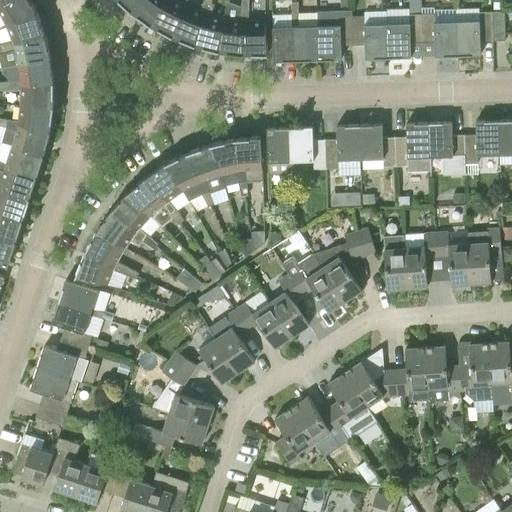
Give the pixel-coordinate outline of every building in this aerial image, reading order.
[(0,13),(7,25),(37,12),(36,10),(30,0),(8,0),(0,5),(0,13)] [(119,0),(131,10),(138,0),(119,0)] [(138,0),(131,10),(150,24),(163,0),(138,0)] [(171,35),(185,5),(187,0),(163,0),(150,24),(171,35)] [(241,9),(249,10),(249,0),(241,0),(241,6),(241,9)] [(411,0),(412,10),(423,9),(422,0),(411,0)] [(195,45),(218,51),(224,18),(213,15),(216,4),(212,3),(204,1),(200,11),(204,13),(194,44),(195,45)] [(218,51),(242,54),(244,20),(239,20),(241,9),(241,6),(228,1),(224,18),(218,51)] [(171,35),(194,44),(204,13),(200,11),(185,5),(171,35)] [(249,20),(249,10),(241,9),(239,20),(244,20),(242,54),(267,54),(265,21),(249,20)] [(341,45),(353,45),(352,16),(352,10),(318,11),(318,25),(319,60),(342,59),(341,45)] [(492,12),(493,41),(505,40),(504,11),(492,12)] [(5,52),(15,49),(14,45),(46,35),(45,33),(37,12),(7,25),(12,40),(2,44),(5,52)] [(480,41),(493,41),(492,12),(479,12),(479,20),(456,21),(458,55),(481,54),(480,41)] [(435,56),(458,55),(456,21),(435,21),(434,13),(422,14),(423,43),(435,42),(435,56)] [(274,61),(297,60),(296,26),(299,26),(299,14),(292,14),(292,26),(273,27),(274,61)] [(411,43),(423,43),(422,14),(410,14),(410,22),(387,23),(389,57),(411,57),(411,43)] [(366,58),(389,57),(387,23),(365,24),(365,16),(352,16),(353,45),(365,45),(366,58)] [(297,60),(319,60),(318,25),(299,26),(296,26),(297,60)] [(19,65),(51,58),(46,35),(14,45),(15,49),(19,65)] [(21,85),(54,83),(51,58),(19,65),(5,68),(5,73),(9,78),(9,81),(10,89),(21,90),(21,85)] [(0,89),(10,89),(9,81),(0,82),(0,89)] [(21,105),(54,108),(54,106),(54,83),(21,85),(21,90),(21,105)] [(18,125),(51,132),(54,108),(21,105),(20,107),(15,106),(13,120),(8,119),(6,127),(17,130),(18,125)] [(511,119),(499,120),(500,154),(511,153),(511,119)] [(478,155),(500,154),(499,120),(476,121),(476,134),(464,135),(465,163),(478,163),(478,155)] [(430,170),(430,156),(429,122),(406,123),(407,136),(395,137),(396,166),(408,165),(408,171),(430,170)] [(466,174),(465,163),(464,135),(452,135),(452,122),(429,122),(430,156),(443,156),(444,175),(466,174)] [(338,159),(361,159),(360,124),(337,125),(337,139),(325,139),(326,168),(338,168),(338,159)] [(383,166),(396,166),(395,137),(383,137),(382,124),(360,124),(361,159),(364,159),(364,169),(383,169),(383,166)] [(13,145),(44,155),(51,132),(18,125),(17,130),(6,127),(2,142),(13,145)] [(314,169),(326,168),(325,139),(313,139),(313,126),(290,127),(293,173),(295,173),(294,161),(313,160),(314,169)] [(269,174),(293,173),(290,127),(267,128),(268,162),(269,174)] [(263,179),(262,169),(261,136),(234,138),(240,171),(246,170),(247,180),(263,179)] [(239,182),(247,180),(246,170),(240,171),(234,138),(210,144),(224,185),(239,182)] [(225,188),(224,185),(210,144),(188,152),(201,182),(206,181),(210,191),(202,194),(208,206),(214,203),(211,193),(225,188)] [(6,167),(37,177),(44,155),(13,145),(7,163),(0,161),(0,169),(4,171),(6,167)] [(210,191),(206,181),(201,182),(188,152),(165,163),(184,191),(190,200),(202,194),(210,191)] [(166,203),(171,200),(184,191),(165,163),(145,177),(166,203)] [(0,184),(0,188),(30,200),(37,177),(6,167),(4,171),(0,184)] [(176,209),(171,200),(166,203),(145,177),(126,193),(151,216),(163,206),(170,214),(176,209)] [(248,194),(247,180),(239,182),(241,195),(248,194)] [(0,213),(23,221),(30,200),(0,188),(0,213)] [(137,231),(140,228),(151,216),(126,193),(111,211),(137,231)] [(184,220),(176,209),(173,211),(170,214),(179,224),(184,220)] [(148,235),(140,228),(137,231),(111,211),(97,230),(125,247),(130,240),(138,247),(143,241),(148,235)] [(0,237),(16,242),(23,221),(0,213),(0,237)] [(357,232),(364,255),(376,252),(369,228),(357,232)] [(469,243),(471,283),(492,282),(490,254),(502,253),(500,228),(488,229),(488,232),(468,233),(469,243)] [(115,266),(118,261),(125,247),(97,230),(85,252),(115,266)] [(256,250),(267,242),(265,231),(253,232),(255,239),(256,250)] [(451,285),(471,283),(469,243),(449,244),(448,231),(436,232),(438,257),(449,257),(451,285)] [(362,290),(344,262),(364,255),(357,232),(345,235),(348,244),(315,254),(345,301),(362,290)] [(426,258),(438,257),(436,232),(424,233),(404,235),(408,288),(428,287),(426,258)] [(273,247),(282,240),(282,233),(273,233),(273,247)] [(158,244),(148,235),(143,241),(154,249),(158,244)] [(388,289),(408,288),(404,235),(384,236),(385,249),(388,289)] [(0,262),(7,265),(9,265),(16,242),(0,237),(0,262)] [(246,257),(256,250),(255,239),(241,241),(246,257)] [(227,265),(232,263),(226,248),(220,252),(227,265)] [(120,288),(126,275),(124,274),(127,266),(118,261),(115,266),(85,252),(76,275),(108,285),(120,288)] [(329,312),(345,301),(315,254),(298,265),(293,258),(283,265),(289,274),(303,295),(313,288),(329,312)] [(214,279),(222,273),(207,255),(200,261),(214,279)] [(139,273),(130,268),(128,271),(126,275),(136,279),(139,273)] [(177,279),(197,291),(203,283),(185,269),(177,279)] [(270,302),(292,336),(309,325),(293,301),(303,295),(289,274),(279,281),(286,291),(270,302)] [(59,301),(103,315),(104,312),(93,308),(99,290),(66,279),(59,301)] [(61,338),(89,347),(93,335),(85,333),(91,315),(102,318),(103,315),(59,301),(52,322),(65,326),(61,338)] [(275,347),(292,336),(270,302),(253,313),(246,302),(236,309),(250,330),(260,324),(275,347)] [(216,338),(239,372),(255,361),(240,337),(250,330),(236,309),(226,316),(233,327),(216,338)] [(38,367),(78,380),(82,381),(89,359),(85,358),(89,347),(61,338),(57,349),(45,345),(38,367)] [(222,383),(239,372),(216,338),(199,349),(222,383)] [(511,361),(510,341),(490,342),(493,398),(511,397),(511,361)] [(473,400),(493,398),(490,342),(469,344),(471,364),(459,365),(461,390),(465,390),(465,394),(473,400)] [(448,391),(461,390),(459,365),(447,366),(446,345),(426,347),(428,387),(448,386),(448,391)] [(429,401),(428,387),(426,347),(405,348),(407,369),(395,370),(397,395),(409,394),(410,402),(429,401)] [(170,361),(190,375),(197,365),(177,351),(170,361)] [(384,396),(397,395),(395,370),(384,371),(384,366),(383,366),(383,357),(372,358),(370,356),(362,362),(362,361),(345,372),(367,406),(384,395),(384,396)] [(215,405),(180,394),(183,385),(190,375),(170,361),(163,371),(173,378),(154,406),(170,411),(170,412),(208,425),(215,405)] [(67,413),(71,401),(78,380),(38,367),(31,389),(43,393),(40,404),(67,413)] [(378,423),(367,406),(345,372),(328,383),(340,400),(330,407),(344,428),(352,440),(378,423)] [(334,435),(344,428),(330,407),(320,414),(308,396),(292,407),(314,441),(331,430),(334,435)] [(67,413),(40,404),(36,416),(63,425),(67,413)] [(298,452),(314,441),(292,407),(275,418),(286,436),(276,442),(290,463),(301,456),(298,452)] [(167,445),(171,446),(175,435),(202,444),(208,425),(170,412),(164,431),(151,426),(147,438),(167,445)] [(55,488),(76,496),(86,464),(75,460),(80,445),(59,437),(55,448),(54,453),(47,472),(59,476),(55,488)] [(43,485),(47,472),(54,453),(22,443),(14,469),(23,472),(21,478),(43,485)] [(102,490),(113,493),(121,469),(109,466),(107,471),(86,464),(76,496),(97,503),(102,490)] [(120,510),(127,511),(143,511),(151,485),(131,479),(133,473),(121,469),(113,493),(124,497),(120,510)] [(151,485),(143,511),(166,511),(167,511),(170,511),(179,511),(187,491),(189,483),(156,472),(151,485)] [(235,492),(244,495),(247,485),(238,482),(235,492)] [(298,511),(304,498),(292,494),(289,503),(286,511),(298,511)] [(286,511),(289,503),(277,499),(273,511),(254,511),(235,506),(232,511),(286,511)] [(503,511),(502,511),(494,499),(474,511),(503,511)] [(511,511),(511,503),(502,511),(503,511),(511,511)]
